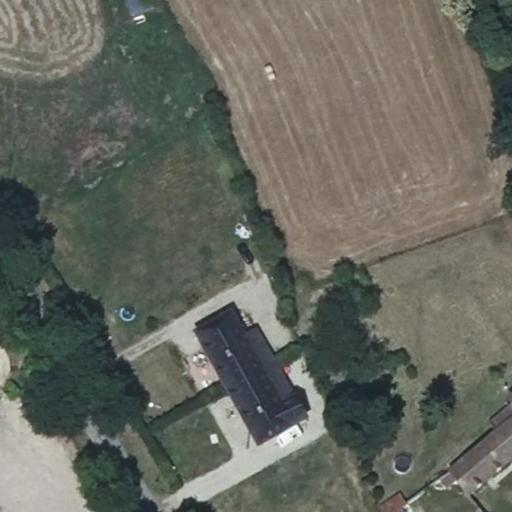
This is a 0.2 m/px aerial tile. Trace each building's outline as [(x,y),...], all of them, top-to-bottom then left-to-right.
[(125,0),(133,20),(155,12),(150,0),(125,0)] [(227,312),(196,329),(213,359),(257,442),(302,418),(291,398),(278,405),(241,337),(227,312)] [(278,405),(291,398),(254,330),(241,337),(278,405)] [(511,398),(506,403),(511,410),(500,418),(511,433),(511,398)] [(470,499),(511,462),(511,433),(500,418),(488,427),(493,434),(448,470),(470,499)] [(375,504),(379,511),(388,511),(391,510),(405,501),(397,489),(375,504)]
